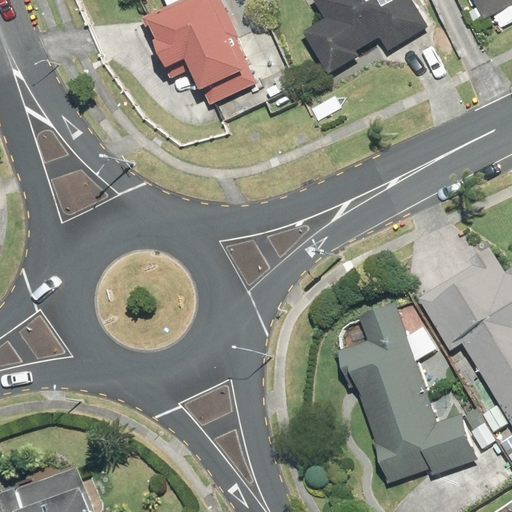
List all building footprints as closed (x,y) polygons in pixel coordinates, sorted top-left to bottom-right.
[(170,0),(174,8),(149,20),(165,54),(170,52),(179,72),(199,63),(218,105),(262,85),(241,40),(244,38),(226,0),(170,0)] [(321,0),(333,20),(310,33),(336,76),(366,58),(364,54),(386,41),(393,52),(434,28),(417,0),(321,0)] [(511,0),(479,0),(489,21),(511,9),(511,0)] [(469,343),(511,416),(511,272),(498,249),(480,259),(483,264),(425,298),(456,351),(469,343)] [(439,476),(484,460),(468,414),(443,422),(402,303),(365,315),(374,342),(344,352),(357,388),(362,387),(395,483),(436,469),(439,476)] [(89,466),(0,499),(0,511),(101,511),(88,478),(93,476),(89,466)]
